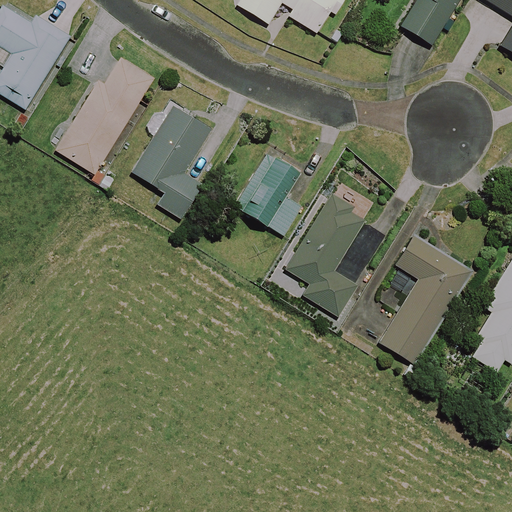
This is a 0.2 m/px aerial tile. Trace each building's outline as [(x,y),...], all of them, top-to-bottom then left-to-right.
[(238,0),(234,8),(265,27),(279,5),(289,11),(285,18),(312,35),(326,13),(332,17),(341,0),(238,0)] [(411,0),(395,29),(429,49),(439,32),(445,36),(452,24),(446,20),(457,0),(411,0)] [(511,0),(478,0),(511,20),(511,22),(496,49),(511,58),(511,0)] [(28,26),(0,9),(0,49),(10,56),(0,72),(0,97),(22,111),(66,40),(33,19),(28,26)] [(85,173),(80,181),(94,189),(96,185),(103,174),(96,170),(151,80),(117,60),(101,87),(93,82),(50,152),(85,173)] [(207,131),(168,109),(130,177),(161,194),(153,207),(179,221),(199,185),(182,176),(207,131)] [(239,215),(227,237),(246,248),(259,226),(281,239),(299,208),(283,199),(297,175),(263,156),(232,211),(239,215)] [(306,286),(298,298),(318,309),(313,317),(325,324),(330,316),(335,319),(354,288),(330,274),(363,218),(327,197),(283,272),(306,286)] [(468,273),(410,238),(392,267),(415,281),(376,345),(412,366),(468,273)] [(511,255),(480,309),(488,314),(463,356),(493,374),(501,361),(508,365),(511,358),(511,255)] [(392,313),(405,292),(390,282),(377,304),(392,313)]
